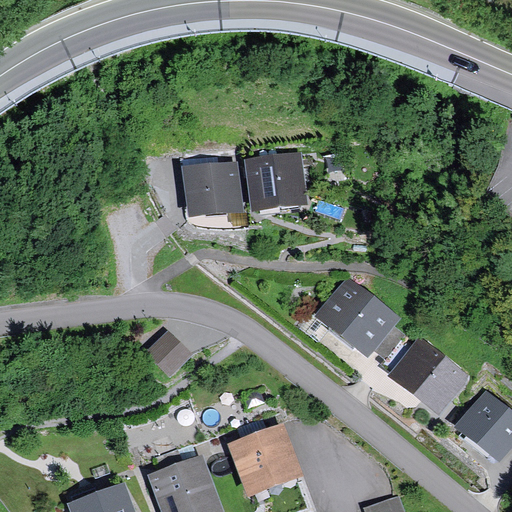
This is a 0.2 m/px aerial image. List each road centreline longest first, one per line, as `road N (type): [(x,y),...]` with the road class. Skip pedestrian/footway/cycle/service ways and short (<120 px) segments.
road 1 (primary): [(0,85),(91,37),(216,5),(345,18),(511,80)]
road 2 (residential): [(468,511),(206,314),(139,308),(0,325)]
